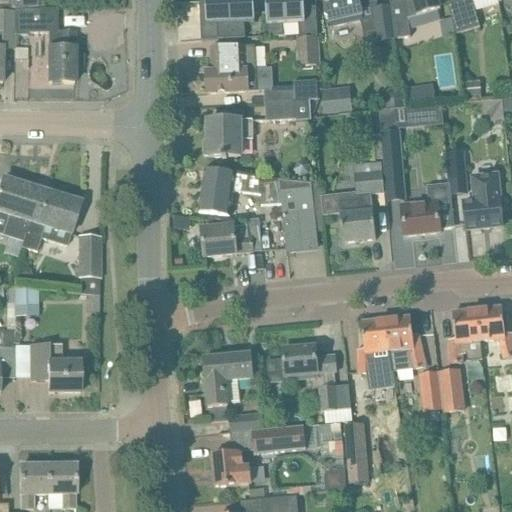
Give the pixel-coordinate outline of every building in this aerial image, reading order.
[(12,0),(13,10),(38,8),(37,0),(12,0)] [(199,0),(201,27),(217,26),(218,41),(231,40),(227,0),(199,0)] [(227,0),(231,40),(245,39),(244,25),(255,24),(253,0),(227,0)] [(265,0),(268,38),(284,39),(284,26),(299,26),(299,39),(318,39),(316,9),(304,10),(303,0),(265,0)] [(323,0),(327,16),(329,15),(332,28),(363,21),(360,7),(376,3),(375,0),(323,0)] [(439,11),(435,0),(388,0),(390,9),(393,30),(394,40),(411,39),(409,21),(439,11)] [(480,29),(471,0),(459,0),(449,4),(455,35),(480,29)] [(393,30),(390,9),(374,11),(376,32),(377,44),(394,42),(394,40),(393,30)] [(15,14),(15,37),(27,37),(27,35),(27,11),(15,11),(15,14)] [(27,11),(27,35),(48,34),(48,86),(74,86),(74,51),(73,51),(73,34),(57,34),(57,11),(27,11)] [(15,37),(15,14),(0,14),(0,85),(2,86),(2,50),(14,50),(14,37),(15,37)] [(319,40),(297,41),(297,50),(298,68),(321,67),(319,40)] [(213,74),(206,75),(207,97),(257,94),(254,47),(231,49),(211,50),(212,67),(213,67),(213,74)] [(294,88),(264,90),(265,105),(310,101),(319,101),(318,82),(293,84),(294,88)] [(481,83),(465,84),(466,105),(482,103),(481,83)] [(310,101),(265,105),(267,123),(295,121),(296,123),(311,122),(310,101)] [(441,108),(424,110),(425,128),(443,127),(441,108)] [(240,123),(208,123),(208,159),(222,159),(222,161),(227,161),(227,159),(241,158),(241,142),(252,141),(252,123),(240,123)] [(384,161),(387,203),(403,202),(399,137),(375,138),(376,161),(384,161)] [(468,196),(464,154),(447,156),(449,186),(450,198),(452,198),(468,196)] [(381,164),(353,167),(356,198),(384,195),(381,164)] [(257,196),(262,196),(260,183),(260,179),(204,172),(199,214),(229,218),(233,193),(257,196)] [(477,204),(463,205),(466,232),(502,229),(497,178),(474,180),(477,204)] [(38,226),(47,195),(2,181),(0,187),(0,236),(7,239),(22,244),(29,224),(38,226)] [(281,207),(280,183),(260,183),(262,196),(262,207),(281,207)] [(280,183),(281,207),(286,249),(318,246),(311,186),(280,183)] [(440,228),(455,226),(452,198),(450,198),(449,186),(427,188),(428,204),(401,207),(404,239),(441,235),(440,228)] [(66,249),(80,206),(47,195),(38,226),(29,224),(22,244),(23,244),(21,249),(37,254),(41,241),(66,249)] [(343,245),(376,242),(373,213),(362,214),(360,200),(340,203),(342,216),(340,216),(343,245)] [(219,223),(219,230),(201,232),(204,260),(237,257),(237,256),(262,253),(259,221),(249,222),(251,238),(236,239),(236,241),(235,241),(233,229),(234,225),(219,223)] [(79,280),(99,281),(99,241),(79,240),(79,280)] [(14,289),(14,307),(39,307),(39,289),(14,289)] [(502,310),(477,312),(482,345),(499,343),(504,362),(511,360),(511,335),(505,336),(502,310)] [(482,345),(477,312),(453,315),(456,341),(448,342),(448,344),(449,344),(449,366),(461,367),(462,356),(467,355),(468,363),(484,361),(482,345)] [(426,369),(419,337),(413,337),(411,320),(387,322),(390,354),(392,354),(394,374),(411,372),(422,370),(426,369)] [(390,354),(387,322),(362,325),(365,351),(357,352),(358,354),(359,354),(358,376),(371,377),(372,357),(390,354)] [(0,376),(14,376),(14,334),(2,334),(3,351),(0,351),(0,376)] [(30,348),(30,384),(48,383),(48,395),(80,395),(80,365),(61,365),(61,348),(30,348)] [(337,389),(336,374),(335,359),(316,360),(315,349),(282,352),(283,361),(267,363),(269,385),(286,384),(286,379),(319,376),(320,390),(319,390),(321,414),(351,411),(349,388),(337,389)] [(251,357),(219,360),(222,384),(220,384),(221,393),(227,392),(227,404),(241,403),(239,382),(254,381),(251,357)] [(219,360),(203,361),(208,411),(209,411),(211,424),(229,422),(228,419),(227,404),(227,392),(221,393),(220,384),(222,384),(219,360)] [(493,362),(483,363),(484,370),(494,369),(493,362)] [(444,411),(444,416),(465,413),(460,373),(439,375),(444,411)] [(444,411),(439,375),(420,377),(425,413),(444,411)] [(262,416),(228,419),(229,422),(230,435),(252,432),(263,431),(262,416)] [(331,440),(332,425),(316,424),(315,439),(331,440)] [(363,427),(345,429),(349,486),(368,484),(363,427)] [(254,456),(306,452),(304,428),(263,431),(252,432),(254,456)] [(398,446),(384,448),(386,465),(400,463),(398,446)] [(243,468),(242,454),(212,457),(215,489),(252,486),(250,467),(243,468)] [(48,498),(47,469),(19,469),(20,499),(21,499),(20,511),(22,511),(33,511),(33,498),(48,498)] [(75,469),(47,469),(48,498),(63,497),(63,511),(75,511),(75,497),(76,497),(75,469)] [(310,488),(287,490),(287,497),(304,496),(311,495),(310,488)] [(299,511),(298,499),(262,502),(262,511),(299,511)]
